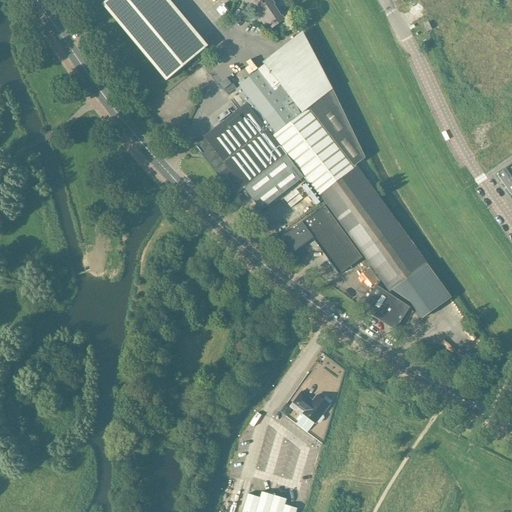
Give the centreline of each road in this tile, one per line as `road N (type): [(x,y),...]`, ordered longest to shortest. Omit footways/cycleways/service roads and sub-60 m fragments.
road 1 (tertiary): [(511,426),(394,360),(223,229),(130,130),(36,0)]
road 2 (unclassified): [(511,224),(454,136),(383,0)]
